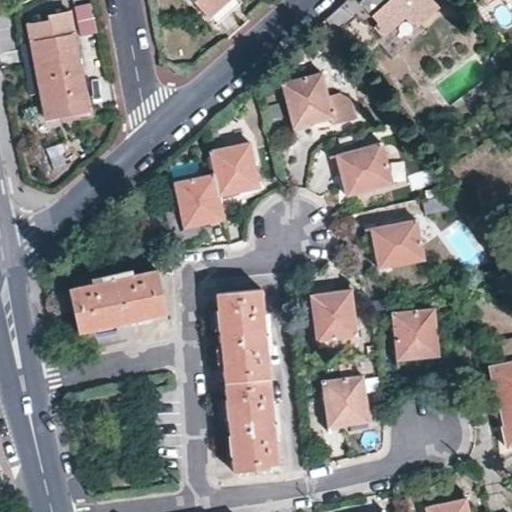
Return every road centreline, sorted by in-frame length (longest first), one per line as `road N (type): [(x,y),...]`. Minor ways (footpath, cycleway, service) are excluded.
road 1 (residential): [(426,435),(391,468),(286,493),(199,502)]
road 2 (residential): [(310,0),(149,147)]
road 3 (residential): [(291,239),(261,264),(190,274),(192,352)]
road 4 (residential): [(149,147),(32,237),(0,247)]
road 5 (residential): [(192,352),(25,389)]
road 6 (residential): [(192,352),(199,502)]
road 7 (residential): [(149,147),(125,0)]
road 8 (residential): [(25,389),(0,254)]
road 9 (residential): [(52,511),(25,389)]
